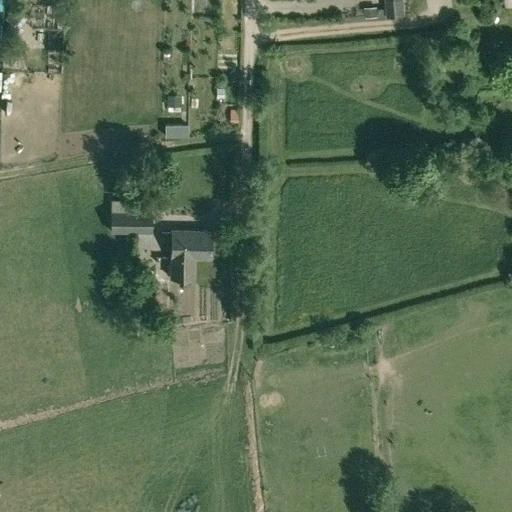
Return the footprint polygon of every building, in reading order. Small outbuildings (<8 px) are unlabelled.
[(386,0),(387,14),(404,14),(403,0),(386,0)] [(4,17),(9,21),(3,31),(16,40),(23,30),(20,27),(26,19),(12,7),(4,17)] [(377,7),(364,7),(364,18),(377,18),(377,7)] [(180,95),(169,95),(169,106),(180,106),(180,95)] [(187,125),(165,125),(165,136),(187,136),(187,125)] [(112,213),(112,233),(151,233),(151,214),(112,213)] [(172,228),(169,277),(192,278),(193,257),(210,257),(211,230),(172,228)]
